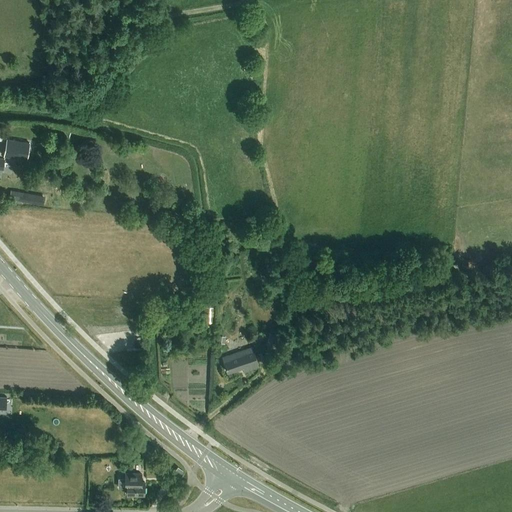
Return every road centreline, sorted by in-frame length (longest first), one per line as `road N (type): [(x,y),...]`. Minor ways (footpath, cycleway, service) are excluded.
road 1 (secondary): [(231,476),(144,412),(0,268)]
road 2 (track): [(0,103),(69,99),(101,80),(164,17),(247,4)]
road 3 (track): [(341,251),(298,290),(291,341),(182,443)]
